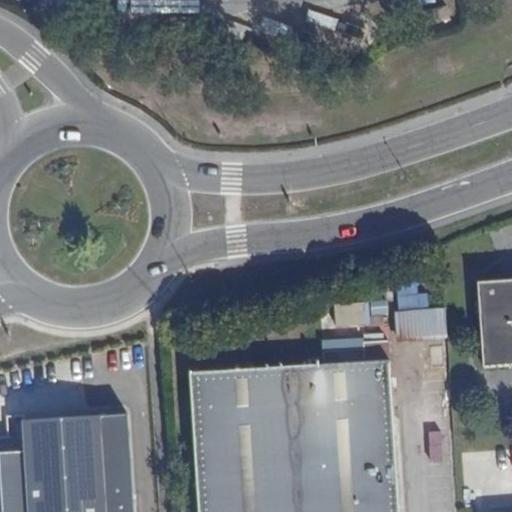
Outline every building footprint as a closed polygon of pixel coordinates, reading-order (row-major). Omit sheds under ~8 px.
[(482,368),(511,365),(511,279),(477,282),(482,368)] [(428,295),(398,296),(398,310),(428,309),(428,295)] [(398,336),(446,333),(445,309),(396,313),(398,336)] [(398,511),(389,360),(388,340),(365,342),(365,350),(326,352),(326,365),(190,373),(199,511),(398,511)] [(0,459),(3,511),(134,511),(129,413),(24,420),(25,449),(0,450),(0,459)]
